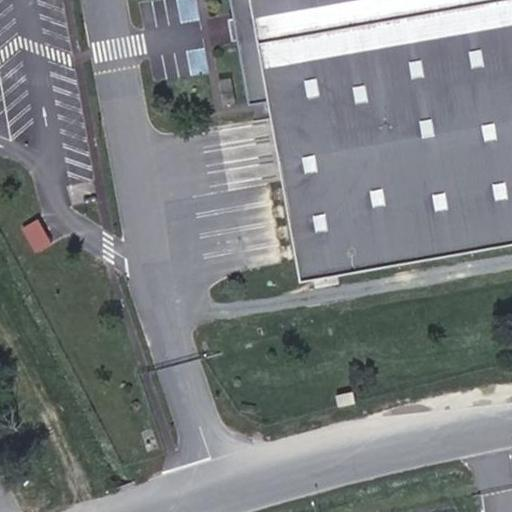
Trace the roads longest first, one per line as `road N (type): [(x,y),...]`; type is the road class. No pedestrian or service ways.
road 1 (unclassified): [(163,511),(448,433),(511,423)]
road 2 (track): [(165,333),(511,267)]
